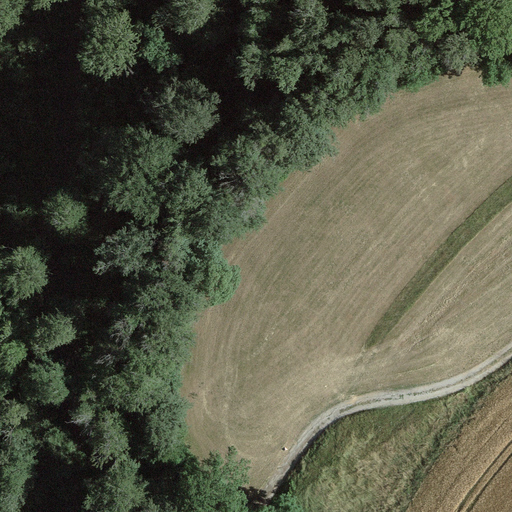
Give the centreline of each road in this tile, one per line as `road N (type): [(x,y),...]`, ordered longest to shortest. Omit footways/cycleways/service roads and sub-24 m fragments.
road 1 (track): [(80,0),(55,206),(58,365),(103,459),(173,511)]
road 2 (track): [(250,511),(336,412),(459,383),(511,351)]
